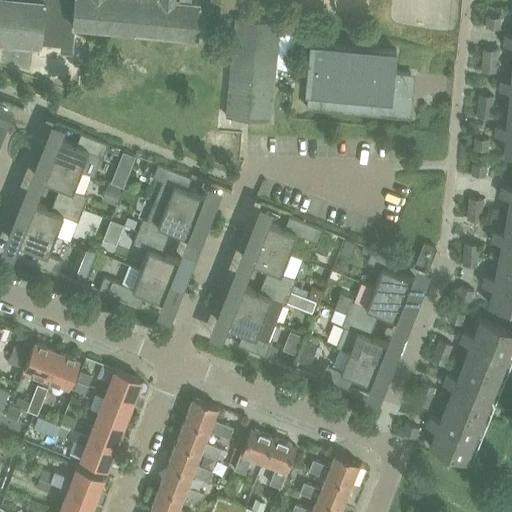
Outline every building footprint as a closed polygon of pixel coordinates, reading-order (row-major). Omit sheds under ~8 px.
[(0,0),(0,38),(6,39),(9,0),(0,0)] [(9,0),(6,39),(36,42),(37,41),(61,43),(60,50),(72,51),(75,29),(72,29),(73,20),(84,21),(197,32),(200,0),(9,0)] [(500,27),(501,16),(486,14),(485,26),(500,27)] [(266,111),(274,33),(235,29),(231,65),(227,108),(247,109),(266,111)] [(511,61),(511,32),(507,32),(503,43),(511,43),(511,56),(511,61)] [(409,117),(412,92),(408,92),(410,72),(396,71),(396,49),(309,40),(304,90),(308,91),(306,106),(409,117)] [(483,47),(482,58),(497,60),(498,49),(483,47)] [(497,60),(482,58),(481,70),(496,71),(497,60)] [(511,106),(511,61),(510,78),(500,77),(499,87),(509,88),(508,107),(511,106)] [(478,93),(477,104),(492,105),(493,94),(478,93)] [(492,105),(477,104),(476,115),(491,116),(492,105)] [(511,152),(511,106),(508,107),(506,123),(495,123),(495,133),(505,134),(503,152),(511,152)] [(42,153),(41,154),(80,170),(88,150),(103,156),(108,143),(80,132),(76,144),(51,134),(43,154),(42,153)] [(488,149),(489,137),(474,136),(473,148),(488,149)] [(116,166),(128,171),(134,155),(122,150),(116,166)] [(80,170),(41,154),(41,155),(43,156),(35,175),(59,185),(55,197),(82,208),(87,195),(72,189),(80,170)] [(486,175),(486,163),(472,162),(470,174),(486,175)] [(153,176),(158,178),(163,180),(156,199),(166,203),(165,203),(204,219),(205,218),(203,217),(211,197),(186,188),(191,176),(158,163),(153,176)] [(511,214),(511,179),(511,185),(501,183),(499,193),(509,195),(505,213),(511,214)] [(121,187),(108,182),(102,199),(115,204),(121,187)] [(469,196),(468,206),(482,209),(484,197),(469,196)] [(16,218),(55,234),(63,214),(77,220),(82,208),(55,197),(50,208),(26,198),(18,218),(16,218)] [(204,219),(165,203),(158,223),(143,217),(138,230),(165,240),(170,229),(195,239),(202,219),(204,220),(204,219)] [(482,209),(468,206),(467,218),(481,220),(482,209)] [(511,260),(511,214),(505,213),(502,229),(492,227),(490,239),(500,240),(497,258),(511,260)] [(316,241),(322,228),(289,215),(284,226),(259,217),(252,237),(250,236),(250,237),(289,252),(296,233),(316,241)] [(55,234),(16,218),(16,219),(17,220),(9,240),(34,249),(29,261),(57,272),(62,259),(47,253),(55,234)] [(165,240),(138,230),(133,242),(148,248),(140,267),(179,283),(179,282),(178,281),(186,262),(161,252),(165,240)] [(289,252),(250,237),(249,237),(251,238),(243,258),(268,268),(263,279),(291,290),(296,278),(281,272),(289,252)] [(427,266),(435,244),(424,240),(415,262),(427,266)] [(464,241),(463,251),(478,254),(479,243),(464,241)] [(372,248),(368,247),(364,245),(361,251),(369,255),(372,248)] [(382,267),(374,286),(413,301),(412,300),(419,280),(395,270),(400,259),(372,248),(367,261),(382,267)] [(478,254),(463,251),(462,264),(477,265),(478,254)] [(511,307),(511,260),(497,258),(493,275),(484,273),(481,283),(491,285),(488,302),(511,307)] [(70,272),(86,279),(90,267),(75,261),(70,272)] [(101,288),(113,293),(112,294),(140,305),(145,293),(169,303),(177,283),(179,284),(179,283),(140,267),(132,287),(105,276),(101,288)] [(263,316),(275,321),(283,301),(286,303),(291,290),(263,279),(259,291),(234,281),(226,301),(224,300),(224,301),(263,316)] [(469,300),(474,289),(460,284),(456,294),(469,300)] [(307,295),(318,299),(322,288),(315,286),(310,288),(307,295)] [(347,311),(346,312),(374,323),(378,312),(403,321),(411,302),(413,302),(413,301),(374,286),(366,305),(354,300),(355,297),(341,291),(335,306),(347,311)] [(309,297),(304,308),(311,310),(315,300),(309,297)] [(267,340),(275,321),(263,316),(224,301),(225,302),(218,322),(242,332),(237,344),(265,355),(269,343),(270,342),(267,340)] [(460,323),(465,312),(451,307),(446,318),(460,323)] [(369,334),(374,323),(346,312),(341,325),(344,326),(336,345),(348,350),(387,365),(388,365),(386,364),(394,344),(369,334)] [(503,376),(511,353),(511,329),(479,317),(472,333),(464,331),(458,339),(468,343),(462,360),(503,376)] [(20,329),(17,337),(24,340),(27,332),(20,329)] [(439,338),(434,349),(448,354),(452,344),(439,338)] [(307,363),(314,344),(303,340),(296,358),(307,363)] [(24,367),(45,375),(55,349),(34,341),(24,367)] [(14,343),(10,353),(22,358),(26,347),(14,343)] [(265,355),(272,358),(277,346),(269,343),(265,355)] [(55,349),(45,375),(67,384),(78,358),(55,349)] [(448,354),(434,349),(430,358),(444,364),(448,354)] [(387,365),(348,350),(341,369),(326,363),(321,377),(348,388),(353,376),(377,386),(385,366),(387,366),(387,365)] [(22,358),(10,353),(6,362),(18,366),(22,358)] [(486,419),(503,376),(462,360),(456,376),(447,373),(442,383),(451,386),(445,403),(486,419)] [(115,368),(106,390),(131,400),(139,378),(115,368)] [(80,370),(77,379),(88,383),(92,374),(80,370)] [(88,383),(77,379),(73,388),(84,393),(88,383)] [(422,380),(417,392),(431,397),(435,386),(422,380)] [(38,383),(28,409),(31,410),(41,384),(38,383)] [(41,384),(31,410),(38,413),(48,387),(41,384)] [(0,387),(0,399),(5,402),(9,391),(0,387)] [(106,390),(97,412),(122,422),(131,400),(106,390)] [(431,397),(417,392),(413,401),(427,406),(431,397)] [(71,393),(68,401),(76,404),(79,396),(71,393)] [(194,397),(185,419),(207,428),(208,427),(230,436),(234,426),(212,417),(217,406),(194,397)] [(22,407),(9,402),(5,414),(17,419),(22,407)] [(469,463),(486,419),(445,403),(438,420),(430,417),(425,426),(434,430),(428,446),(469,463)] [(97,412),(88,434),(113,444),(122,422),(97,412)] [(64,413),(60,423),(71,428),(75,417),(64,413)] [(33,426),(55,435),(56,432),(60,423),(37,414),(33,426)] [(207,428),(185,419),(176,442),(198,451),(199,450),(216,457),(220,447),(203,440),(207,428)] [(415,437),(419,426),(405,420),(401,431),(415,437)] [(71,428),(60,423),(56,432),(68,436),(71,428)] [(262,460),(271,437),(249,427),(239,451),(240,451),(234,468),(244,472),(250,455),(262,460)] [(113,444),(88,434),(79,457),(104,467),(113,444)] [(294,446),(271,437),(262,460),(275,466),(269,481),(280,486),(286,470),(284,469),(294,446)] [(194,462),(198,451),(176,442),(167,464),(189,473),(190,473),(208,480),(212,469),(194,462)] [(326,475),(325,476),(348,485),(357,462),(335,453),(330,466),(312,459),(308,468),(326,475)] [(189,473),(167,464),(158,486),(180,495),(199,502),(203,492),(185,485),(189,473)] [(68,487),(67,488),(93,498),(101,476),(76,466),(71,479),(36,465),(33,472),(40,475),(39,476),(51,481),(68,487)] [(47,490),(51,481),(39,476),(36,486),(47,490)] [(316,497),(316,498),(338,507),(348,485),(325,476),(321,487),(304,480),(300,490),(316,497)] [(180,495),(158,486),(149,508),(157,511),(188,511),(176,507),(180,495)] [(67,488),(59,510),(64,511),(87,511),(93,498),(67,488)] [(228,488),(224,498),(228,499),(232,501),(236,491),(228,488)] [(222,511),(228,499),(217,495),(210,511),(222,511)] [(260,511),(261,511),(265,502),(255,498),(251,508),(258,511),(260,511)] [(292,511),(336,511),(338,507),(316,498),(312,509),(296,502),(292,511)] [(222,511),(233,511),(238,503),(228,499),(222,511)] [(238,503),(233,511),(246,511),(248,507),(238,503)]
